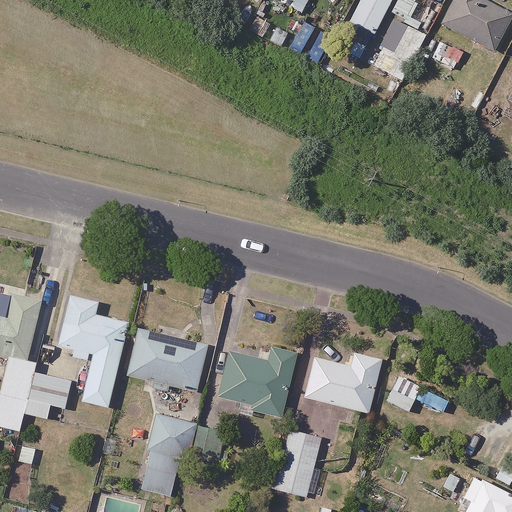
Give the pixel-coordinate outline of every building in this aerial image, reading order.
[(390,0),(359,0),(349,18),(364,26),(356,40),(366,45),(390,0)] [(415,0),(397,0),(394,6),(408,13),(415,0)] [(511,12),(488,0),(450,0),(440,21),(493,49),(511,12)] [(467,42),(452,34),(441,53),(435,50),(424,71),(445,83),(467,42)] [(0,357),(7,359),(0,390),(0,424),(19,429),(24,410),(47,416),(50,403),(64,406),(71,377),(25,366),(41,297),(10,290),(5,313),(0,311),(0,357)] [(98,299),(70,292),(58,343),(74,346),(72,354),(91,358),(81,398),(108,404),(128,319),(95,311),(98,299)] [(207,341),(138,325),(126,372),(153,378),(152,384),(173,389),(174,384),(195,389),(207,341)] [(295,349),(272,343),(268,357),(230,348),(219,393),(240,398),(238,410),(252,413),(254,407),(280,413),(295,349)] [(381,356),(353,349),(350,362),(314,353),(303,394),(367,410),(381,356)] [(450,394),(398,370),(385,398),(408,408),(414,395),(443,408),(450,394)] [(194,419),(157,411),(140,486),(171,493),(181,448),(187,450),(194,419)] [(320,434),(289,427),(275,487),(306,494),(320,434)] [(465,472),(452,464),(441,484),(454,491),(465,472)] [(511,511),(511,493),(472,474),(454,511),(453,510),(451,509),(449,508),(447,508),(446,508),(444,509),(442,509),(440,510),(439,511),(438,511),(511,511)]
